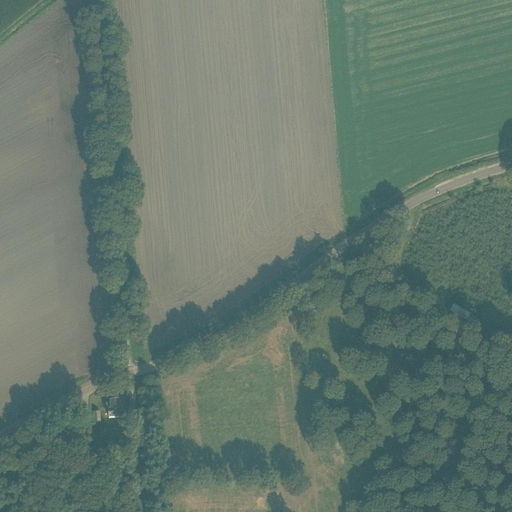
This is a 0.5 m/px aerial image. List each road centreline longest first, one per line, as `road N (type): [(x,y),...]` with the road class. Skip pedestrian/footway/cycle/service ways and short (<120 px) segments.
road 1 (unclassified): [(130,372),(225,332),(391,214),(511,165)]
road 2 (unclassified): [(130,372),(0,434)]
